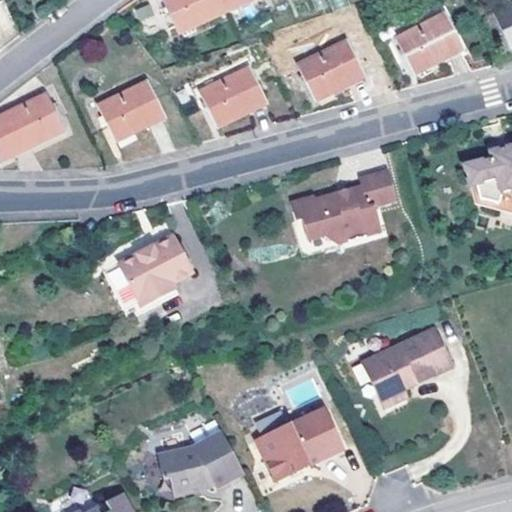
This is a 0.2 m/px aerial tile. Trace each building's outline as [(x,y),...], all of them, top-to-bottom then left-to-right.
[(227,13),(221,0),(162,0),(177,35),(227,13)] [(221,0),(227,13),(255,0),(221,0)] [(511,3),(493,12),(510,51),(511,50),(511,3)] [(444,13),(396,38),(414,76),(463,51),(444,13)] [(346,41),(297,65),(314,102),(363,78),(346,41)] [(248,68),(198,93),(217,129),(266,104),(248,68)] [(147,82),(98,106),(115,143),(165,119),(147,82)] [(46,95),(0,116),(0,160),(0,161),(63,131),(46,95)] [(511,143),(491,148),(492,155),(466,161),(471,184),(478,182),(481,196),(496,204),(501,191),(511,188),(511,143)] [(360,185),(312,199),(311,196),(289,202),(297,230),(302,230),(308,248),(323,244),(324,245),(344,240),(345,244),(346,247),(365,241),(364,238),(380,234),(373,204),(395,198),(387,169),(358,178),(360,185)] [(75,223),(63,228),(70,244),(82,239),(75,223)] [(168,236),(113,261),(132,307),(168,290),(165,284),(186,274),(168,236)] [(97,269),(120,321),(171,297),(168,290),(132,307),(113,261),(97,269)] [(388,357),(372,365),(380,380),(370,385),(385,415),(407,404),(404,397),(451,372),(432,334),(388,357)] [(380,380),(372,365),(363,371),(370,385),(380,380)] [(317,407),(252,440),(272,483),(295,472),(293,468),(304,464),(305,466),(339,449),(317,407)] [(222,509),(250,493),(229,452),(201,466),(166,474),(170,497),(176,496),(179,511),(192,511),(206,509),(205,506),(212,505),(213,508),(219,505),(222,509)] [(83,511),(81,508),(73,511),(133,511),(128,503),(123,494),(122,492),(106,501),(110,508),(103,511),(102,511),(98,504),(85,511),(83,511)]
